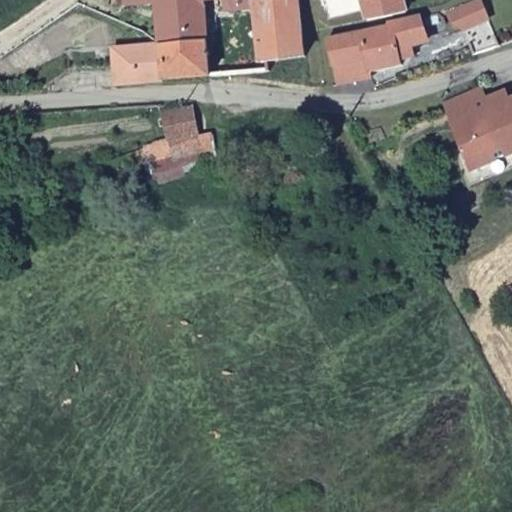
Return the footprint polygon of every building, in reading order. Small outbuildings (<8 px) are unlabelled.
[(205,12),(203,0),(155,0),(162,47),(208,43),(205,12)] [(254,7),(253,0),(203,0),(205,12),(254,7)] [(302,0),(253,0),(254,7),(258,31),(224,53),(226,75),(271,71),(270,62),(309,57),(302,0)] [(362,0),(367,19),(405,10),(402,0),(362,0)] [(477,56),(503,47),(481,0),(480,0),(449,13),(458,24),(464,28),(477,56)] [(430,38),(424,15),(394,21),(394,26),(330,40),(338,84),(371,78),(371,72),(404,65),(403,58),(402,48),(415,43),(430,38)] [(118,84),(200,76),(212,76),(208,43),(162,47),(144,49),(115,51),(118,84)] [(402,48),(403,58),(417,56),(415,43),(402,48)] [(476,169),(511,154),(511,99),(494,107),(490,99),(485,87),(447,103),(476,169)] [(511,96),(509,90),(490,99),(494,107),(511,99),(511,96)] [(194,104),(164,112),(169,138),(115,157),(125,183),(205,160),(194,104)]
